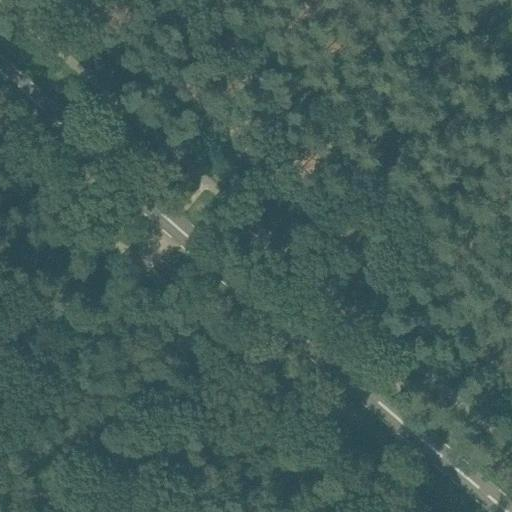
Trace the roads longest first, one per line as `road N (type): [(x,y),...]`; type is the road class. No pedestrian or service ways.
road 1 (tertiary): [(511,509),(0,64)]
road 2 (track): [(134,256),(0,436)]
